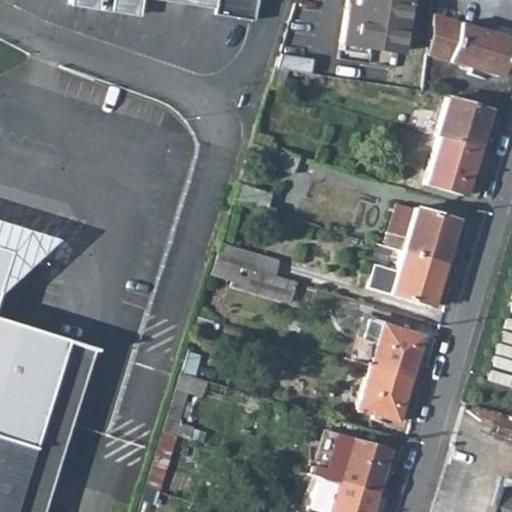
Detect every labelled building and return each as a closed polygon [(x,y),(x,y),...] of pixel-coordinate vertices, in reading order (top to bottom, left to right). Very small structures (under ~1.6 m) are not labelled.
[(98,10),(100,0),(79,0),(78,4),(98,10)] [(383,59),(385,52),(395,54),(404,0),(356,0),(354,10),(345,8),(338,52),(383,59)] [(446,74),(494,89),(508,40),(458,25),(429,16),(424,68),(446,74)] [(436,139),(475,151),(487,114),(444,101),(432,138),(436,139)] [(422,186),(462,197),(475,151),(436,139),(422,186)] [(280,174),(285,158),(249,147),(244,163),(280,174)] [(441,265),(454,223),(412,210),(399,252),(441,265)] [(219,241),(209,278),(290,300),(295,280),(274,274),(279,257),(219,241)] [(386,296),(428,309),(441,265),(399,252),(386,296)] [(0,256),(1,254),(0,254),(0,511),(4,511),(58,342),(0,323),(0,256)] [(344,315),(353,317),(357,303),(348,300),(344,315)] [(365,369),(407,381),(419,339),(361,321),(348,363),(365,369)] [(34,511),(84,350),(58,342),(4,511),(34,511)] [(351,411),(394,424),(407,381),(365,369),(351,411)] [(334,484),(373,495),(386,451),(348,439),(336,477),(323,472),(321,479),(334,484)] [(325,511),(367,511),(373,495),(334,484),(325,511)]
